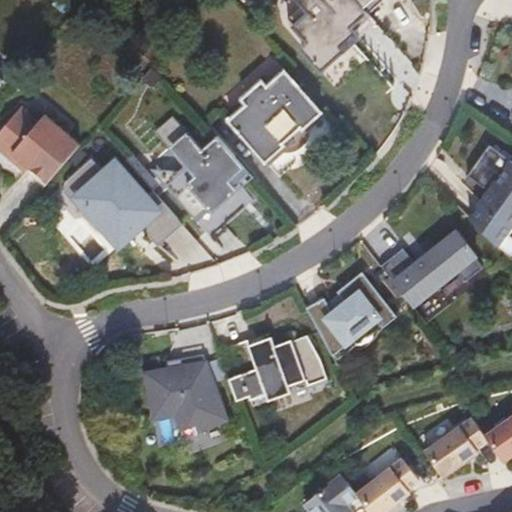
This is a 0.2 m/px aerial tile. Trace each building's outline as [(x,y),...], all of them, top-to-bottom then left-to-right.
[(354,31),(371,16),(364,8),(356,0),(298,0),(303,5),(288,19),(309,42),(302,48),(322,70),(345,50),(338,42),(353,30),(354,31)] [(356,0),(364,8),(372,0),(356,0)] [(338,42),(345,50),(376,22),(371,16),(354,31),(353,30),(338,42)] [(284,70),(267,85),(268,87),(286,71),(284,70)] [(305,130),(305,128),(323,112),(286,71),(268,87),(267,85),(262,79),(241,97),(246,103),(248,105),(230,121),(267,162),(285,146),(291,145),(297,142),(300,139),(303,136),(304,133),(305,130)] [(248,105),(246,103),(229,119),(230,121),(248,105)] [(48,183),(80,145),(45,115),(40,122),(22,106),(0,132),(0,150),(9,159),(13,154),(30,167),(48,183)] [(187,156),(195,164),(168,188),(213,238),(255,200),(225,167),(236,157),(217,136),(203,149),(187,131),(173,144),(179,151),(187,156)] [(497,191),(471,217),(511,257),(511,151),(505,145),(478,172),(497,191)] [(13,154),(9,159),(26,172),(30,167),(13,154)] [(134,230),(145,230),(160,247),(184,226),(152,190),(143,199),(116,168),(107,176),(92,159),(64,184),(64,194),(80,211),(88,204),(121,242),(134,230)] [(404,248),(383,265),(416,306),(441,285),(460,270),(469,281),(487,267),(478,256),(479,255),(459,230),(418,264),(404,248)] [(460,270),(441,285),(450,296),(469,281),(460,270)] [(308,308),(334,356),(350,339),(352,343),(377,318),(385,327),(400,316),(365,272),(339,291),(340,292),(344,297),(331,306),(327,300),(325,297),(308,308)] [(340,292),(327,300),(331,306),(344,297),(340,292)] [(456,332),(449,336),(464,356),(470,352),(456,332)] [(429,334),(423,338),(434,352),(439,347),(429,334)] [(245,373),(233,378),(242,401),(252,397),(253,401),(270,395),(272,401),(293,393),(290,386),(309,378),(293,340),(277,347),(274,339),(252,348),(249,340),(234,346),(245,373)] [(245,373),(234,346),(222,351),(233,378),(245,373)] [(208,359),(215,378),(229,373),(222,354),(208,359)] [(167,360),(168,367),(183,364),(182,357),(167,360)] [(168,367),(146,372),(156,418),(177,413),(182,427),(196,422),(199,429),(229,418),(215,378),(208,359),(183,364),(168,367)] [(364,379),(353,385),(359,396),(370,390),(364,379)] [(342,394),(348,405),(359,399),(353,388),(342,394)] [(511,418),(486,437),(489,441),(504,462),(511,456),(511,418)] [(489,441),(486,437),(472,419),(426,452),(445,478),(479,453),(477,450),(489,441)] [(400,456),(355,492),(359,497),(370,511),(379,511),(408,490),(406,487),(417,478),(400,456)] [(359,497),(355,492),(342,475),(305,504),(311,511),(351,511),(347,506),(359,497)]
